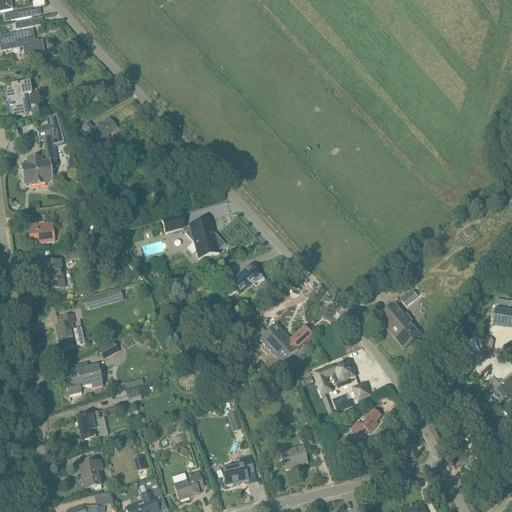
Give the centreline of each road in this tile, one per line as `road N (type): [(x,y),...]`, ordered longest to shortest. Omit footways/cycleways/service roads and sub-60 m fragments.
road 1 (unclassified): [(56,0),(352,317),(444,460)]
road 2 (residential): [(34,511),(32,383),(0,213)]
road 3 (residential): [(244,511),(338,481),(444,460)]
